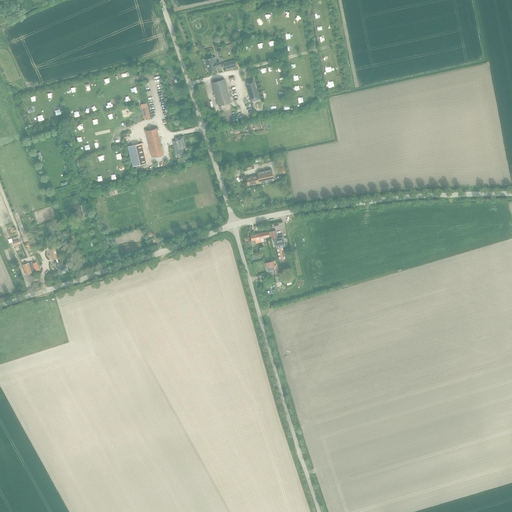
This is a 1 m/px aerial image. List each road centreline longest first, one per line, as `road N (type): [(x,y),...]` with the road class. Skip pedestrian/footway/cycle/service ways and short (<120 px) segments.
road 1 (unclassified): [(318,511),(233,224)]
road 2 (unclassified): [(233,224),(406,197),(511,193)]
road 3 (unclassified): [(0,305),(233,224)]
road 4 (unclassified): [(233,224),(161,0)]
